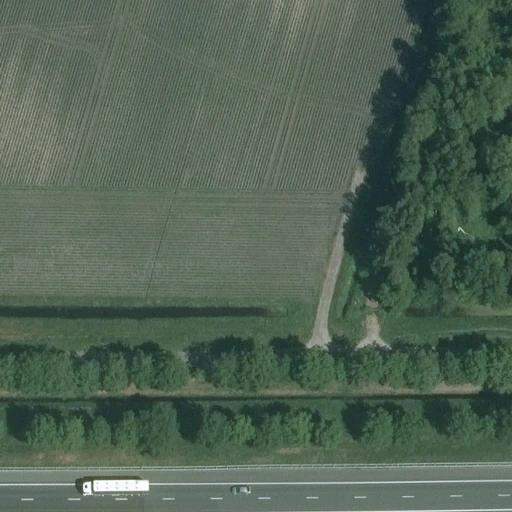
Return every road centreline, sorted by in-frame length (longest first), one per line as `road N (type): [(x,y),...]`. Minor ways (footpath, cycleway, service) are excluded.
road 1 (unclassified): [(0,362),(511,353)]
road 2 (motorway): [(511,486),(0,494)]
